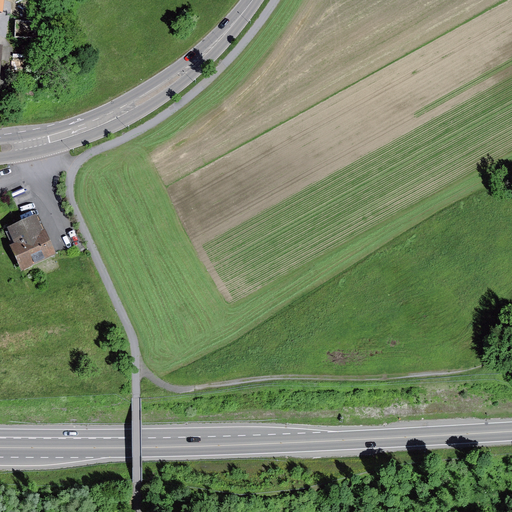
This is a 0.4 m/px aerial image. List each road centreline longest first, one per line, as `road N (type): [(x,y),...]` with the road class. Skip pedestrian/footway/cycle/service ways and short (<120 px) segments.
road 1 (trunk): [(511,431),(0,447)]
road 2 (primary): [(31,144),(87,127),(159,90),(252,0)]
road 3 (track): [(382,377),(178,389),(136,368)]
